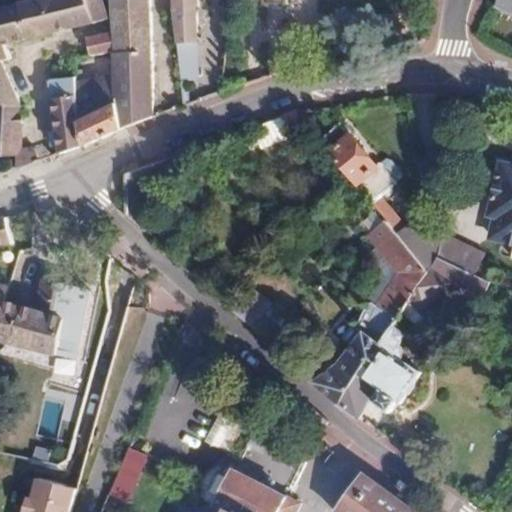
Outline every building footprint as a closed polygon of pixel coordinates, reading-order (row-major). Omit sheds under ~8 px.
[(102,18),(98,0),(29,0),(2,6),(12,44),(102,18)] [(147,6),(146,0),(114,0),(115,12),(147,10),(147,6)] [(175,0),(177,43),(201,44),(195,0),(175,0)] [(511,0),(489,0),(483,13),(511,28),(511,0)] [(15,102),(2,63),(11,58),(7,45),(12,44),(2,6),(0,6),(0,156),(11,156),(15,102)] [(151,114),(147,10),(115,12),(116,19),(116,27),(116,39),(117,61),(115,65),(117,87),(120,94),(122,127),(151,114)] [(87,50),(116,39),(116,27),(86,39),(87,50)] [(120,94),(117,87),(115,65),(73,76),(75,99),(78,118),(120,94)] [(75,99),(73,76),(72,73),(47,77),(50,102),(75,99)] [(122,127),(120,94),(78,118),(81,146),(122,127)] [(81,146),(78,118),(75,99),(50,102),(55,156),(81,146)] [(284,132),(277,113),(247,124),(255,143),(284,132)] [(374,166),(335,121),(316,137),(390,228),(394,233),(404,224),(381,197),(397,183),(379,162),(374,166)] [(26,167),(21,153),(11,156),(10,172),(17,171),(26,167)] [(106,175),(98,198),(164,176),(157,156),(106,175)] [(511,156),(509,156),(496,205),(511,209),(511,221),(510,221),(508,231),(511,232),(511,235),(511,234),(511,156)] [(421,265),(441,230),(415,215),(404,224),(394,233),(421,265)] [(0,244),(13,243),(9,216),(0,217),(0,244)] [(405,299),(425,270),(421,265),(394,233),(390,228),(374,243),(394,270),(339,354),(310,372),(341,396),(395,314),(405,299)] [(482,254),(441,230),(421,265),(425,270),(434,256),(470,274),(482,254)] [(470,274),(434,256),(425,270),(405,299),(423,310),(444,282),(457,288),(459,285),(478,294),(487,282),(470,274)] [(0,337),(60,355),(75,285),(44,278),(37,309),(4,303),(0,324),(0,337)] [(60,355),(0,337),(0,353),(52,370),(50,383),(81,392),(87,362),(80,359),(98,291),(75,285),(60,355)] [(280,325),(258,307),(263,301),(250,289),(233,309),(273,342),(286,326),(282,322),(280,325)] [(425,372),(407,361),(409,357),(396,343),(402,335),(394,328),(401,319),(395,314),(341,396),(360,411),(372,396),(396,410),(401,403),(404,405),(425,372)] [(221,409),(207,441),(231,451),(244,419),(221,409)] [(112,495),(132,503),(150,454),(130,446),(112,495)] [(297,511),(307,494),(233,456),(218,460),(213,469),(216,490),(239,502),(233,511),(297,511)] [(424,511),(365,466),(337,502),(350,511),(424,511)] [(73,511),(80,490),(41,479),(35,500),(31,499),(27,511),(73,511)]
